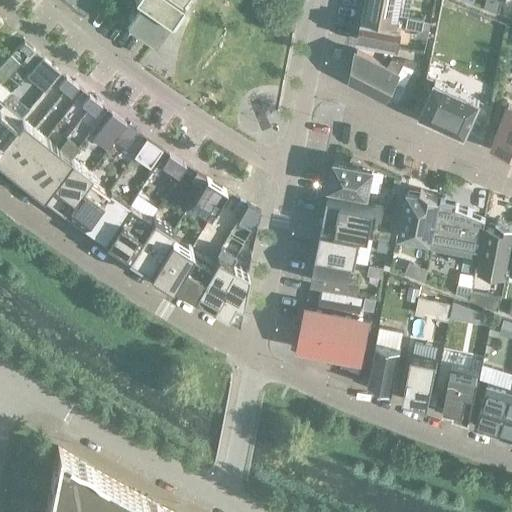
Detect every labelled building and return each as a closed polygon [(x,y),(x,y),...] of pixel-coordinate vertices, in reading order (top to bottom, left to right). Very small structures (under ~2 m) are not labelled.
[(117,15),(125,20),(153,40),(169,17),(143,0),(138,0),(126,19),(118,14),(117,15)] [(143,0),(169,17),(180,0),(143,0)] [(365,0),(362,18),(396,25),(400,0),(365,0)] [(484,0),(483,7),(497,13),(501,0),(499,0),(484,0)] [(407,17),(405,27),(421,30),(423,20),(407,17)] [(361,19),(357,40),(393,46),(397,47),(401,26),(361,19)] [(428,31),(418,29),(417,36),(427,38),(428,31)] [(27,54),(32,48),(23,40),(18,46),(27,54)] [(393,81),(404,61),(414,63),(417,51),(397,47),(393,46),(391,58),(387,66),(355,49),(350,78),(390,99),(398,84),(393,81)] [(41,56),(31,68),(49,83),(59,71),(41,56)] [(57,85),(63,90),(71,81),(65,76),(57,85)] [(422,115),(422,114),(462,132),(462,133),(464,134),(465,132),(478,102),(479,100),(477,99),(477,100),(436,81),(437,81),(435,80),(434,82),(421,112),(420,114),(422,115)] [(71,81),(63,90),(70,95),(77,86),(71,81)] [(81,104),(87,109),(94,99),(88,94),(81,104)] [(94,99),(87,109),(93,114),(101,104),(94,99)] [(511,105),(508,104),(492,145),(511,152),(511,105)] [(0,109),(0,142),(16,123),(0,109)] [(126,123),(111,112),(92,138),(106,148),(114,138),(126,123)] [(0,142),(0,161),(3,164),(33,127),(21,117),(16,123),(0,142)] [(136,130),(126,123),(114,138),(125,146),(136,130)] [(3,164),(16,174),(46,137),(33,127),(3,164)] [(58,146),(46,137),(16,174),(28,184),(58,146)] [(132,155),(149,166),(161,148),(145,137),(132,155)] [(70,156),(58,146),(28,184),(41,194),(70,156)] [(176,158),(165,150),(161,156),(172,164),(176,158)] [(372,166),(350,155),(349,163),(334,160),(329,186),(367,193),(372,166)] [(62,210),(87,176),(90,171),(70,156),(41,194),(62,210)] [(200,184),(205,177),(195,170),(190,177),(200,184)] [(87,176),(62,210),(83,225),(107,190),(87,176)] [(205,177),(188,204),(209,216),(225,189),(205,177)] [(398,193),(400,180),(394,179),(392,191),(398,193)] [(407,190),(399,234),(429,240),(438,196),(420,188),(419,193),(407,190)] [(129,203),(108,189),(83,225),(104,239),(129,203)] [(456,199),(440,196),(431,243),(432,243),(434,237),(478,246),(477,252),(478,252),(485,215),(455,203),(456,199)] [(374,207),(327,197),(321,227),(368,236),(374,207)] [(150,217),(129,203),(104,239),(126,254),(150,217)] [(256,219),(257,220),(259,209),(253,205),(247,215),(256,219)] [(173,227),(152,214),(150,217),(126,254),(147,267),(169,233),(173,227)] [(511,228),(511,225),(497,220),(495,226),(487,225),(479,268),(503,273),(504,269),(506,269),(511,237),(511,229),(511,228)] [(316,253),(355,261),(360,236),(321,228),(316,253)] [(169,233),(147,267),(169,281),(190,248),(191,246),(169,233)] [(386,253),(388,242),(377,240),(375,251),(386,253)] [(169,281),(192,295),(212,260),(190,248),(169,281)] [(231,262),(216,253),(212,260),(192,295),(213,307),(222,290),(220,289),(224,281),(222,279),(231,262)] [(311,279),(358,288),(360,278),(349,276),(352,262),(315,254),(311,279)] [(408,261),(403,273),(422,280),(424,268),(408,261)] [(247,271),(231,262),(222,279),(224,281),(220,289),(222,290),(213,307),(237,320),(247,271)] [(457,283),(456,292),(469,298),(471,290),(471,286),(457,283)] [(416,296),(417,288),(408,286),(406,298),(415,300),(416,296)] [(500,296),(471,290),(469,298),(469,299),(497,309),(500,296)] [(415,300),(412,313),(421,315),(425,298),(416,296),(415,300)] [(365,297),(363,308),(373,310),(375,299),(365,297)] [(439,300),(436,317),(448,320),(452,303),(439,300)] [(453,300),(450,316),(465,319),(468,306),(453,300)] [(323,351),(323,350),(332,351),(331,352),(332,352),(332,351),(348,355),(349,356),(349,355),(350,355),(350,354),(349,354),(351,342),(352,342),(351,341),(354,331),(354,330),(356,318),(357,318),(356,317),(339,314),(339,313),(338,314),(329,312),(329,311),(328,311),(328,312),(312,309),(312,308),(311,308),(311,309),(310,308),(310,309),(311,309),(309,321),(308,321),(308,322),(306,333),(306,332),(305,333),(306,333),(304,345),(303,345),(303,346),(304,346),(304,347),(304,346),(323,350),(323,351)] [(511,320),(504,319),(500,332),(511,335),(511,320)] [(391,392),(392,391),(391,390),(400,349),(400,347),(375,343),(375,344),(368,381),(367,382),(391,392)] [(402,396),(427,406),(437,358),(411,353),(402,396)] [(478,371),(451,365),(446,392),(438,391),(435,404),(443,405),(442,411),(443,411),(444,410),(452,412),(452,414),(469,420),(478,371)] [(497,429),(511,387),(488,380),(475,422),(497,429)] [(511,387),(497,429),(511,433),(511,387)] [(171,511),(162,507),(155,501),(146,498),(96,470),(89,464),(81,459),(72,456),(57,446),(44,511),(171,511)]
